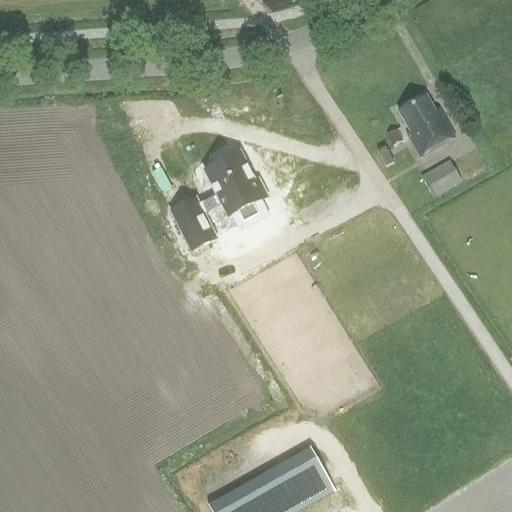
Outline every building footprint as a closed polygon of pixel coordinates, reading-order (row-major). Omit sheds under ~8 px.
[(421,159),(456,139),(439,110),(435,112),(427,97),(399,112),(412,136),(409,138),(421,159)] [(398,132),(386,137),(393,149),(404,143),(398,132)] [(378,154),(386,169),(394,165),(386,150),(378,154)] [(204,216),(222,207),(228,219),(268,199),(259,182),(255,184),(240,155),(238,156),(236,151),(223,158),(225,163),(205,173),(216,196),(198,205),(196,201),(171,213),(191,253),(216,240),(204,216)] [(450,163),(422,179),(435,200),(463,184),(450,163)] [(192,282),(198,293),(212,286),(207,275),(192,282)] [(210,509),(211,511),(302,511),(336,492),(311,450),(210,509)]
